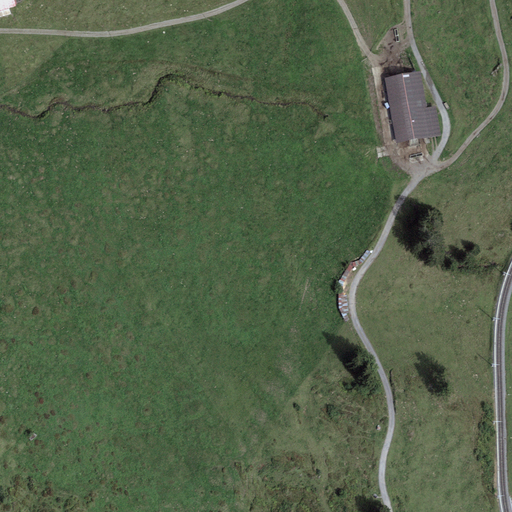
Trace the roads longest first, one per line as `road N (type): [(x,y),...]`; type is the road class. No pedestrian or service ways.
road 1 (track): [(407,0),(410,42),(446,131),(352,294),(354,322),(386,383),(392,414),(381,482),(390,511)]
road 2 (track): [(0,30),(116,33),(243,0)]
road 3 (track): [(429,167),(451,161),(503,95),(506,67),(492,0)]
road 4 (track): [(340,0),(377,67),(396,158),(418,178)]
